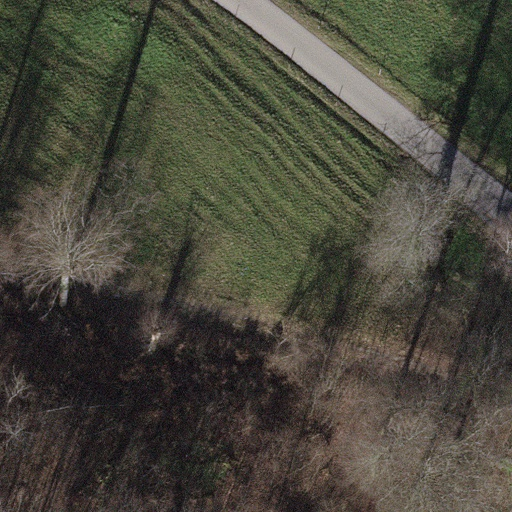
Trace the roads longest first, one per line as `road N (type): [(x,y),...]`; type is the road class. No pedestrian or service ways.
road 1 (track): [(0,258),(511,393)]
road 2 (unclassified): [(234,0),(511,198)]
